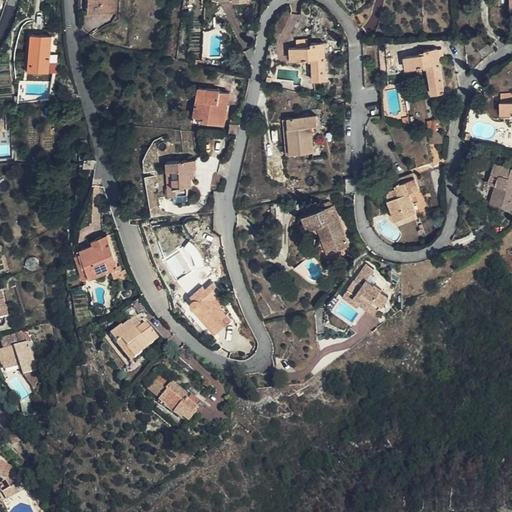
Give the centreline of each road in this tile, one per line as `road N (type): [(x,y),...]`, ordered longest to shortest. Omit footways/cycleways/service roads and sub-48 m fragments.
road 1 (residential): [(71,0),(106,163),(154,292),(195,346),(245,369),(265,351),(238,279),(230,205),(266,23),(280,0)]
road 2 (residential): [(329,0),(356,41),(363,216),(388,250),(422,254),(448,233),(457,132),(470,86),(511,48)]
